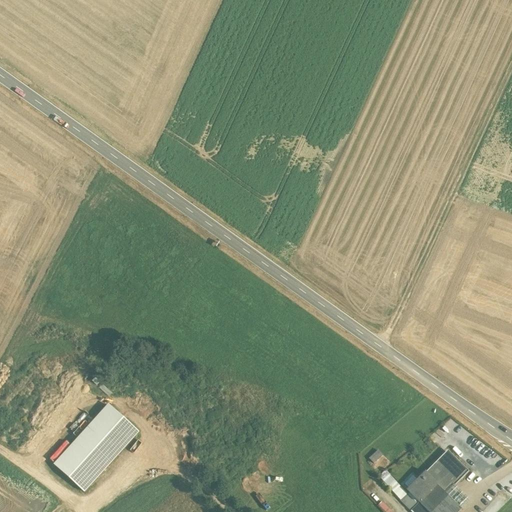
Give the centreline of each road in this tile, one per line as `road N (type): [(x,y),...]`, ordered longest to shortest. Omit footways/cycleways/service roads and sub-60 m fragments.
road 1 (secondary): [(511,441),(0,75)]
road 2 (track): [(383,348),(511,68)]
road 3 (track): [(82,511),(153,438),(234,511)]
road 4 (track): [(153,438),(143,415),(109,399),(39,476)]
